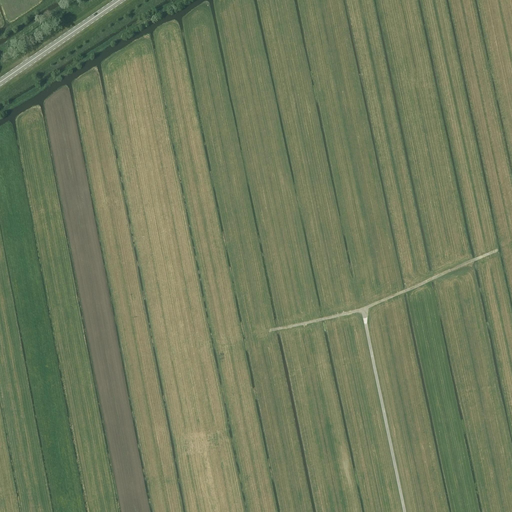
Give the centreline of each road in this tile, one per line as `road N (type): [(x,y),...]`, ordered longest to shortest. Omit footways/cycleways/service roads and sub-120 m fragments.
road 1 (track): [(270,330),(362,309),(511,244)]
road 2 (track): [(0,112),(183,0)]
road 3 (track): [(404,511),(362,309)]
road 4 (primary): [(0,82),(120,0)]
